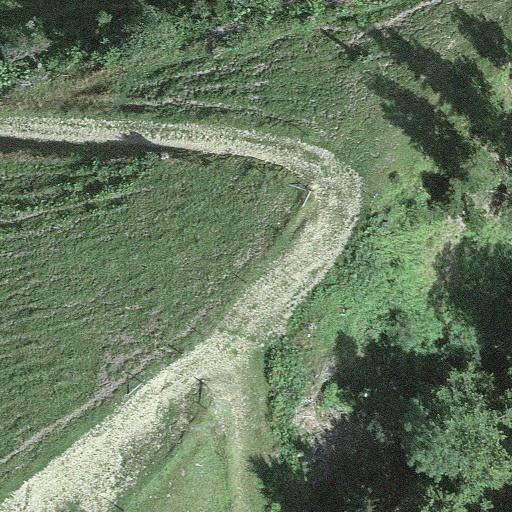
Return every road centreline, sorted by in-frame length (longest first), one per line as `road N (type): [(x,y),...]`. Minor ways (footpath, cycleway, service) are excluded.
road 1 (track): [(32,511),(307,257),(338,211),(337,191),(312,157),(240,135),(0,126)]
road 2 (track): [(261,511),(252,411),(229,335)]
